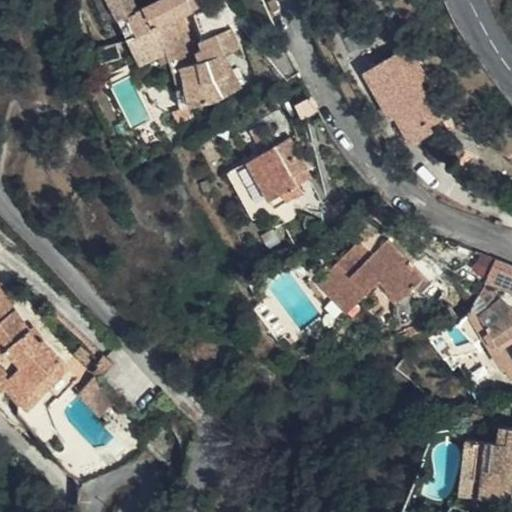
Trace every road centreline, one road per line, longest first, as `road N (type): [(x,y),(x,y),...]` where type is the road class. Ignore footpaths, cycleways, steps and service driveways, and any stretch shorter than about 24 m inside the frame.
road 1 (unclassified): [(225,454),(178,379),(0,195)]
road 2 (unclassified): [(511,244),(436,207),(373,150),(289,0)]
road 3 (unclassified): [(132,511),(154,480),(137,469),(105,484),(94,511)]
